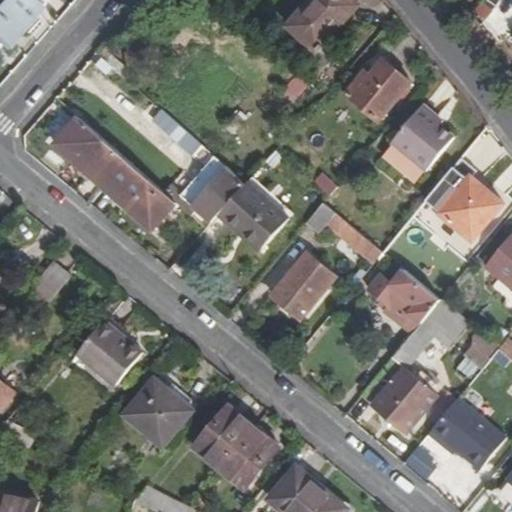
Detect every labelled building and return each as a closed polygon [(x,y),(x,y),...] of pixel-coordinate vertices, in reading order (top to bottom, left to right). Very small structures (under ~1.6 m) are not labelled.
[(41,0),(9,0),(0,10),(0,38),(8,45),(45,3),(41,0)] [(301,37),(317,50),(358,5),(352,0),(311,0),(299,14),(296,25),(298,31),(301,37)] [(413,81),(387,58),(372,74),(368,71),(350,92),(381,119),(413,81)] [(164,111),(137,87),(128,97),(154,121),(164,111)] [(437,122),(441,118),(426,105),(393,143),(427,173),(456,139),(442,127),(437,122)] [(213,154),(164,111),(154,121),(203,164),(213,154)] [(437,122),(442,127),(446,123),(441,118),(437,122)] [(154,230),(176,204),(86,124),(62,151),(154,230)] [(215,221),(217,219),(247,185),(248,184),(228,167),(196,203),(215,221)] [(453,188),(435,209),(473,242),(505,204),(473,177),(459,193),(453,188)] [(236,229),(262,251),(288,220),(247,185),(217,219),(233,233),(236,229)] [(357,248),(366,238),(325,203),(316,214),(357,248)] [(236,229),(233,233),(258,255),(262,251),(236,229)] [(511,238),(488,269),(511,288),(511,238)] [(338,280),(309,256),(274,297),(303,321),(338,280)] [(70,273),(53,258),(20,298),(37,313),(70,273)] [(417,277),(431,288),(439,279),(426,267),(417,277)] [(440,302),(441,301),(404,270),(392,284),(382,276),(371,289),(383,300),(392,307),(387,313),(400,325),(410,314),(422,324),(440,302)] [(378,305),(387,313),(392,307),(383,300),(378,305)] [(400,325),(412,335),(422,324),(410,314),(400,325)] [(103,321),(74,355),(113,387),(141,353),(123,338),(103,321)] [(412,335),(362,396),(406,434),(437,399),(404,370),(434,335),(422,324),(412,335)] [(475,333),(461,373),(481,380),(495,340),(475,333)] [(511,343),(507,340),(498,351),(511,362),(511,343)] [(158,375),(152,382),(188,412),(193,406),(158,375)] [(0,409),(17,390),(5,380),(0,376),(0,409)] [(158,447),(188,412),(152,382),(122,418),(158,447)] [(507,441),(458,401),(432,432),(456,452),(481,473),(507,441)] [(199,440),(223,460),(250,427),(227,407),(199,440)] [(274,448),(250,427),(223,460),(247,480),(274,448)] [(452,457),(456,452),(432,432),(429,437),(452,457)] [(265,499),(281,511),(338,511),(341,509),(291,468),(265,499)] [(511,482),(501,495),(510,502),(511,499),(511,482)] [(151,511),(181,511),(187,505),(145,484),(131,502),(151,511)] [(0,511),(35,511),(37,504),(0,495),(0,511)]
